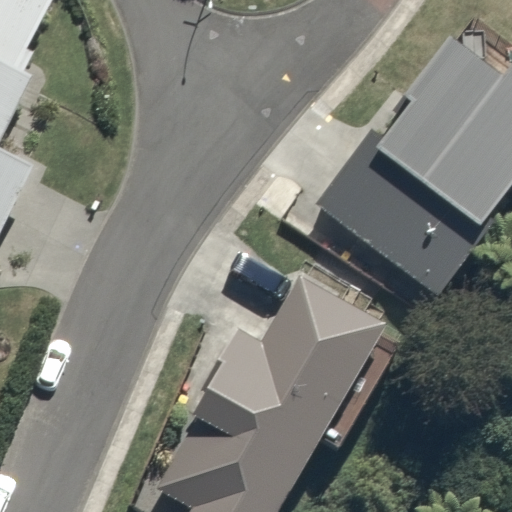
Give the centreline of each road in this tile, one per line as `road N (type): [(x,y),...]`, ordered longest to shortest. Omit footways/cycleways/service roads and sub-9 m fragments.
road 1 (residential): [(10,511),(128,225),(216,98)]
road 2 (residential): [(216,98),(314,0)]
